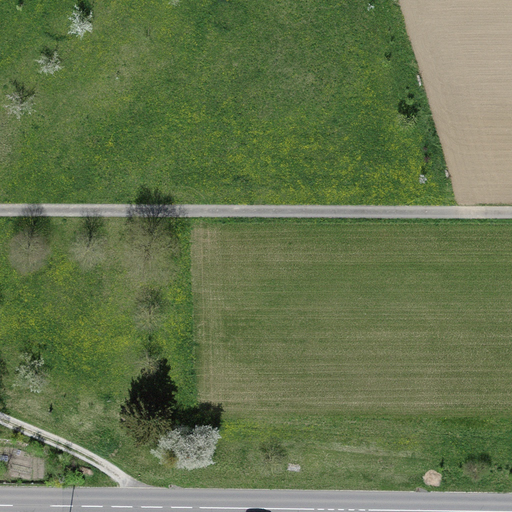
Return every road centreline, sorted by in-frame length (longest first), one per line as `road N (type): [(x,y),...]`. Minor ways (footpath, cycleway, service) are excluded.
road 1 (primary): [(511,511),(0,503)]
road 2 (track): [(511,209),(0,213)]
